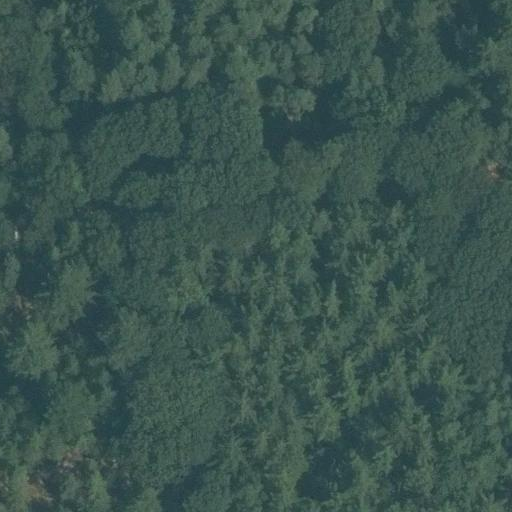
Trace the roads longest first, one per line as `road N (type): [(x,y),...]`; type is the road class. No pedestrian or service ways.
road 1 (track): [(81,212),(511,135)]
road 2 (track): [(204,511),(108,209)]
road 3 (track): [(81,212),(16,0)]
